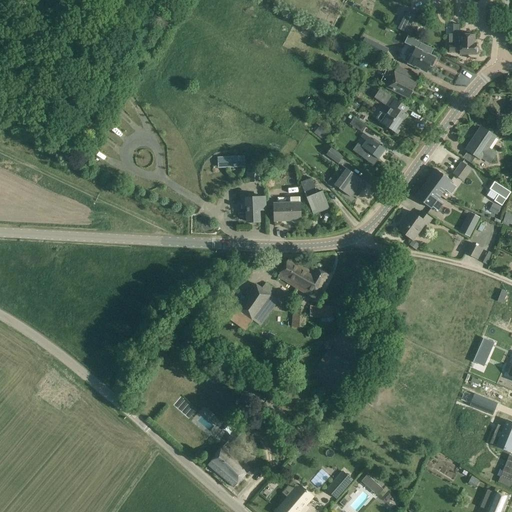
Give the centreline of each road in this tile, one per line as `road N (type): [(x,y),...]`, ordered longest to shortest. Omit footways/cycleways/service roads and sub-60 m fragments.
road 1 (tertiary): [(349,240),(322,246),(0,231)]
road 2 (unclassified): [(240,511),(34,336),(0,316)]
road 3 (tertiary): [(349,240),(369,230),(503,65)]
road 4 (track): [(369,230),(511,285)]
